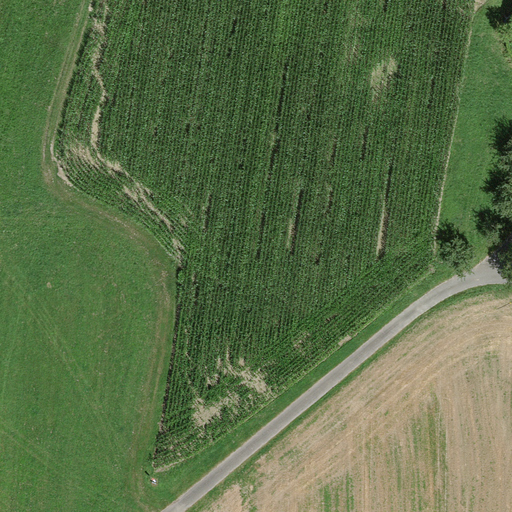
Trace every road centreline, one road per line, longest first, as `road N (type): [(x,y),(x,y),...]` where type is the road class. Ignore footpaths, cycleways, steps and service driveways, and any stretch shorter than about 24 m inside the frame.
road 1 (track): [(88,0),(43,160),(56,194),(143,229),(176,267),(130,482),(154,511)]
road 2 (track): [(165,511),(468,273),(511,275)]
